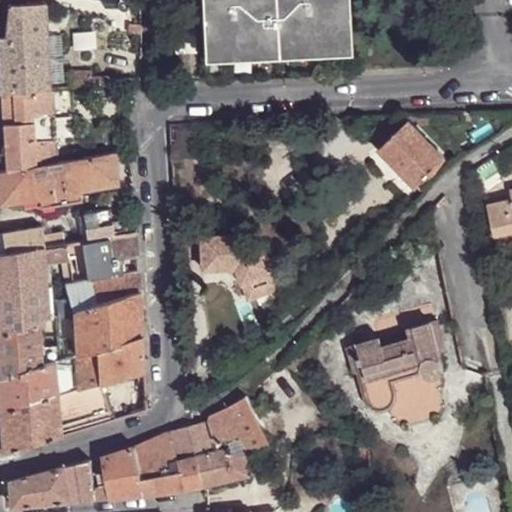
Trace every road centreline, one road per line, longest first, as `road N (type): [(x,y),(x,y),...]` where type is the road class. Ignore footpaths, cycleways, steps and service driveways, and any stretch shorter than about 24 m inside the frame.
road 1 (residential): [(164,418),(149,134),(157,113),(188,100),(511,84)]
road 2 (residential): [(164,418),(208,406),(244,384),(359,279),(456,172),(511,133)]
road 3 (residential): [(0,473),(164,418)]
